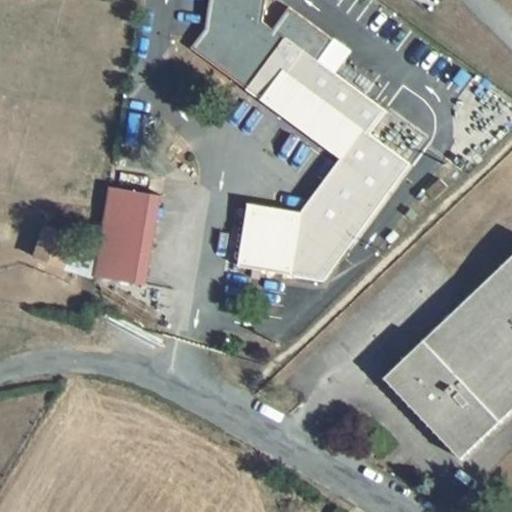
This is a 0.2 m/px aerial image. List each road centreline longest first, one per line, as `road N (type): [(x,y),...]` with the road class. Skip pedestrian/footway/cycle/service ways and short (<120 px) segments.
road 1 (unclassified): [(199,317),(279,330),(355,275),(439,153),(443,111),(434,100),(302,0)]
road 2 (unclassified): [(166,0),(150,88),(229,158),(199,317)]
road 3 (unclassified): [(369,499),(182,399)]
road 4 (unclassified): [(182,399),(116,371),(59,367),(0,377)]
